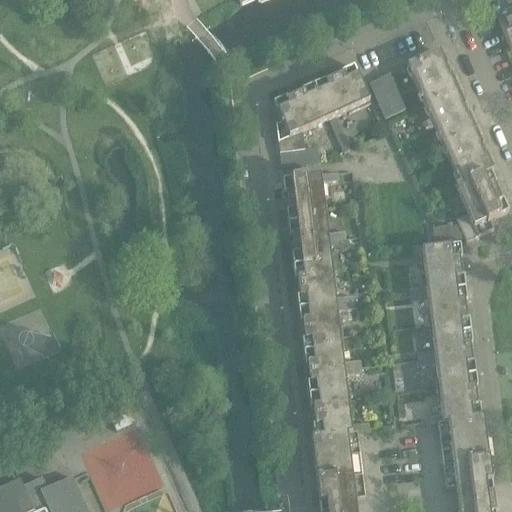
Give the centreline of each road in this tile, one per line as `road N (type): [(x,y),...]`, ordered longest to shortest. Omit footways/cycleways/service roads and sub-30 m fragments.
road 1 (residential): [(296,511),(246,92),(446,0)]
road 2 (residential): [(451,0),(511,140)]
